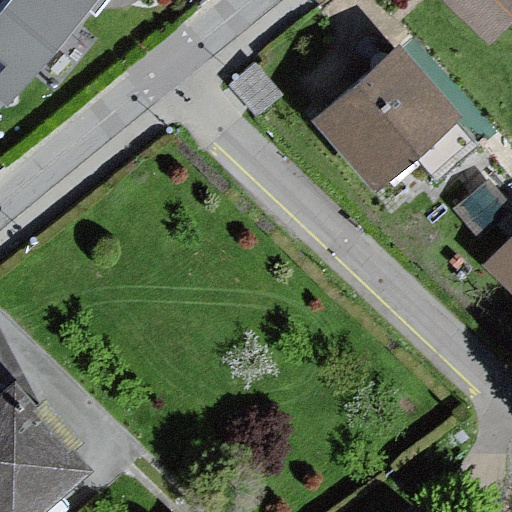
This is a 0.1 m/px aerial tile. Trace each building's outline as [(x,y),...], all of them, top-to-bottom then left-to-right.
[(4,0),(0,5),(0,93),(10,102),(92,5),(99,11),(108,0),(4,0)] [(511,9),(511,0),(436,0),(480,42),(511,9)] [(449,123),(379,41),(295,112),(365,194),(449,123)] [(511,305),(511,211),(483,184),(447,220),(479,251),(468,263),(511,305)] [(26,511),(92,459),(19,370),(0,385),(0,510),(1,511),(26,511)]
